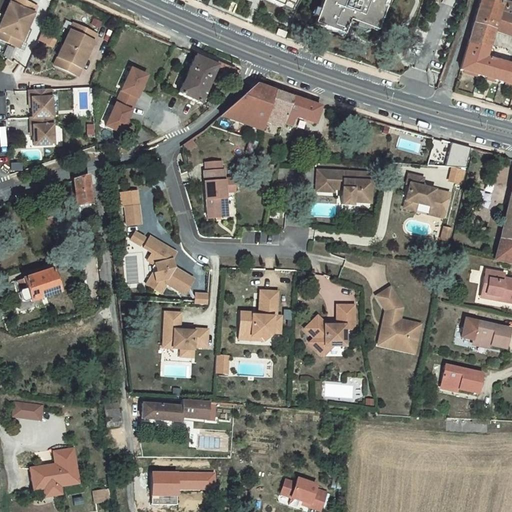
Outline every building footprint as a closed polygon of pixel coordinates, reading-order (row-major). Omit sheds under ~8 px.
[(33,4),(23,0),(19,0),(17,6),(9,2),(3,16),(0,23),(0,30),(5,33),(3,40),(15,46),(19,39),(22,40),(28,26),(34,13),(30,11),(33,4)] [(322,0),(321,4),(315,18),(314,24),(344,35),(349,20),(377,31),(386,7),(383,6),(384,0),(322,0)] [(511,5),(493,0),(480,0),(467,44),(488,50),(494,30),(493,30),(498,12),(511,15),(511,5)] [(284,2),(282,6),(291,10),(293,6),(284,2)] [(311,17),(315,18),(321,4),(316,2),(311,17)] [(511,15),(498,12),(493,30),(494,30),(511,36),(511,15)] [(82,26),(74,22),(71,30),(78,34),(82,26)] [(95,32),(82,26),(78,34),(71,30),(58,56),(65,60),(62,67),(75,74),(78,66),(81,68),(94,41),(91,40),(95,32)] [(284,37),(286,32),(278,29),(276,34),(284,37)] [(38,41),(53,47),(57,39),(41,32),(38,41)] [(485,58),(488,50),(467,44),(460,70),(479,75),(484,58),(485,58)] [(65,60),(58,56),(54,64),(62,67),(65,60)] [(216,65),(195,56),(178,94),(200,104),(216,69),(229,74),(235,73),(236,70),(232,68),(218,62),(216,65)] [(511,65),(485,58),(484,58),(479,75),(511,85),(511,65)] [(133,105),(146,76),(131,69),(118,98),(133,105)] [(320,107),(255,85),(220,116),(262,131),(264,122),(281,128),(283,123),(292,126),(296,117),(314,124),(320,107)] [(50,88),(29,89),(28,89),(29,98),(31,98),(32,106),(32,117),(30,117),(30,125),(32,125),(33,134),(33,145),(53,144),(52,116),(50,88)] [(120,133),(133,105),(118,98),(105,126),(120,133)] [(257,143),(250,140),(245,154),(253,156),(256,147),(257,143)] [(205,163),(205,172),(221,171),(220,162),(205,163)] [(462,184),(465,172),(452,169),(449,182),(462,184)] [(205,172),(203,172),(206,219),(227,217),(225,192),(224,179),(223,171),(221,171),(205,172)] [(371,173),(317,171),(316,191),(333,192),(333,189),(341,190),(341,205),(351,205),(352,200),(358,200),(359,203),(369,203),(371,173)] [(423,179),(408,175),(406,184),(409,185),(404,204),(416,207),(416,203),(423,205),(425,200),(431,202),(430,206),(438,209),(443,192),(421,187),(423,179)] [(88,176),(73,180),(76,206),(91,204),(88,176)] [(234,179),(224,179),(225,192),(233,192),(235,189),(234,179)] [(511,183),(495,260),(511,263),(511,183)] [(443,218),(449,194),(443,192),(438,209),(430,206),(428,214),(443,218)] [(127,226),(143,224),(141,203),(124,206),(127,226)] [(93,219),(91,204),(76,206),(78,221),(93,219)] [(449,242),(451,230),(444,228),(441,240),(449,242)] [(130,241),(142,246),(147,236),(135,230),(130,241)] [(144,285),(163,294),(167,286),(187,296),(196,277),(173,266),(181,251),(149,235),(143,248),(151,252),(146,262),(153,266),(144,285)] [(60,292),(52,269),(22,279),(23,280),(25,289),(19,291),(18,293),(19,297),(20,301),(22,302),(29,300),(29,302),(60,292)] [(504,274),(485,271),(481,293),(500,297),(499,301),(511,303),(511,280),(503,279),(504,274)] [(25,289),(23,280),(16,282),(19,291),(25,289)] [(402,308),(389,288),(376,296),(385,311),(382,324),(388,325),(387,330),(381,328),(379,341),(406,347),(407,342),(416,344),(420,324),(400,320),(402,308)] [(259,291),(258,314),(258,316),(252,315),(252,313),(240,312),(238,333),(250,333),(250,337),(259,338),(262,341),(263,342),(272,334),(272,333),(280,333),(281,317),(276,316),(277,292),(259,291)] [(208,305),(208,293),(195,292),(195,304),(208,305)] [(353,330),(353,306),(336,306),(336,323),(336,326),(330,326),(324,326),(324,324),(317,317),(304,329),(313,339),(309,343),(318,352),(324,346),(332,346),(345,347),(345,330),(353,330)] [(206,348),(207,330),(193,329),(193,331),(179,330),(180,313),(164,313),(162,342),(172,342),(172,349),(180,349),(179,357),(192,358),(193,347),(206,348)] [(476,322),(465,319),(461,338),(472,340),(472,341),(474,342),(487,345),(506,349),(510,329),(476,322)] [(250,333),(238,333),(238,340),(262,341),(259,338),(250,337),(250,333)] [(416,344),(407,342),(406,347),(379,341),(378,346),(414,353),(416,344)] [(332,346),(324,346),(318,352),(322,356),(332,346)] [(226,373),(227,357),(216,356),(214,373),(226,373)] [(444,365),(440,385),(442,386),(456,389),(478,394),(483,374),(444,365)] [(181,400),(145,397),(144,404),(181,407),(181,400)] [(207,402),(181,400),(181,407),(144,404),(142,404),(140,419),(147,419),(162,420),(181,422),(181,418),(206,421),(207,402)] [(11,402),(9,416),(38,420),(40,406),(11,402)] [(118,403),(104,404),(104,411),(118,410),(118,403)] [(448,404),(447,419),(472,420),(486,421),(487,405),(448,404)] [(119,426),(118,410),(104,411),(106,428),(119,426)] [(162,420),(147,419),(146,427),(161,428),(162,420)] [(121,434),(105,437),(106,443),(122,440),(121,434)] [(77,483),(72,450),(53,453),(55,465),(47,466),(47,469),(43,469),(42,467),(30,469),(33,490),(43,488),(44,496),(60,494),(59,486),(77,483)] [(295,484),(285,480),(280,495),(302,502),(309,504),(308,507),(320,511),(322,505),(326,492),(315,489),(316,485),(297,479),(295,484)] [(107,489),(92,491),(94,504),(104,502),(103,497),(108,497),(107,489)]
